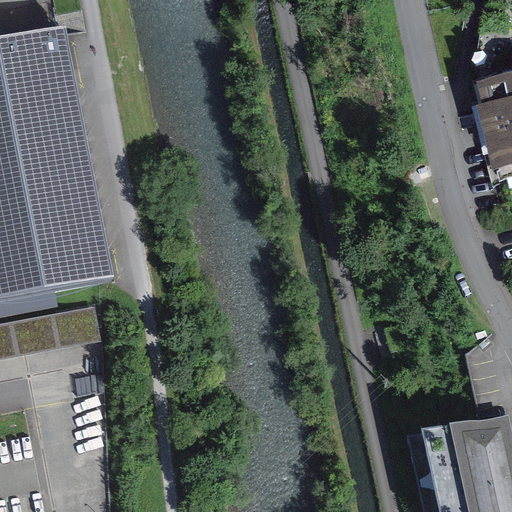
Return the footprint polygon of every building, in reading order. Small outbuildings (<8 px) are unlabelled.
[(0,301),(113,280),(66,31),(0,43),(0,301)] [(511,69),(479,78),(504,172),(511,170),(511,69)] [(393,270),(404,308),(431,300),(420,262),(393,270)] [(0,359),(97,340),(91,307),(0,325),(0,359)] [(476,421),(420,430),(433,511),(511,511),(511,470),(503,417),(476,421)]
